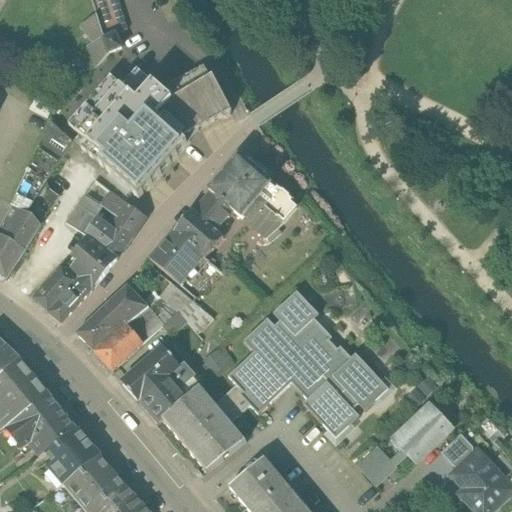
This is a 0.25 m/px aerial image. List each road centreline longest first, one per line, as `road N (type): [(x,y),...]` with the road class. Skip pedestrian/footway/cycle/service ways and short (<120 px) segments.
road 1 (residential): [(53,343),(254,121)]
road 2 (residential): [(197,511),(53,343)]
